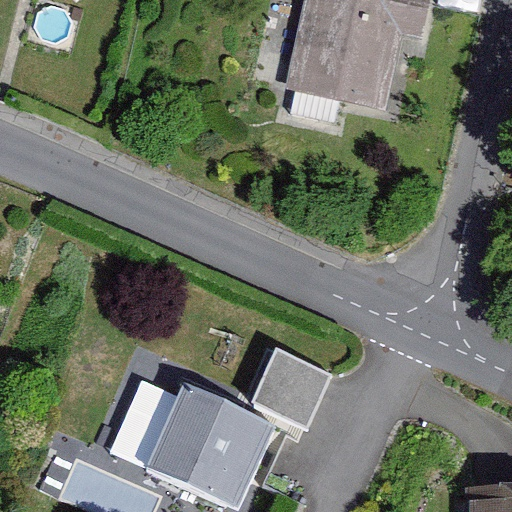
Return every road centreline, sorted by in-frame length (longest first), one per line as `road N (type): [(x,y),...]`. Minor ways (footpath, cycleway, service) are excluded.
road 1 (residential): [(0,150),(412,328)]
road 2 (residential): [(511,22),(471,205),(412,328)]
